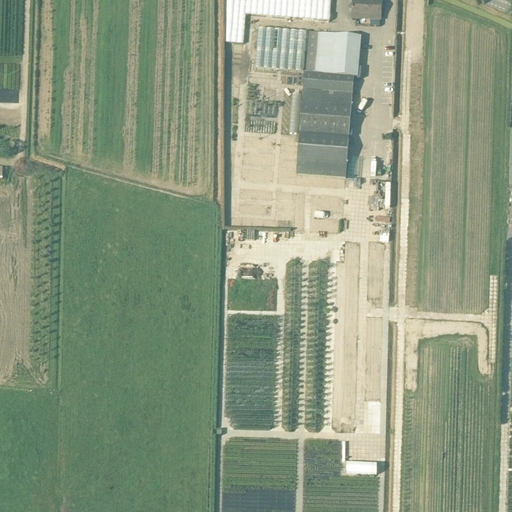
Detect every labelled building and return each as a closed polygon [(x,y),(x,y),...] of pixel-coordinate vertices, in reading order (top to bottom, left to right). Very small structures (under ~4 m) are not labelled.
[(226,0),(224,43),(243,44),(244,19),(245,17),(330,21),(331,0),(226,0)] [(370,21),(372,21),(378,22),(381,22),(382,0),(379,0),(370,0),(358,0),(351,0),(351,21),(360,21),(360,16),(370,17),(370,21)] [(308,34),(259,30),(255,70),(304,74),(296,176),(346,180),(354,78),(357,78),(360,39),(308,34)] [(343,221),(344,214),(305,212),(304,225),(312,226),(312,230),(335,232),(336,221),(343,221)] [(346,463),(346,475),(376,476),(376,464),(346,463)]
